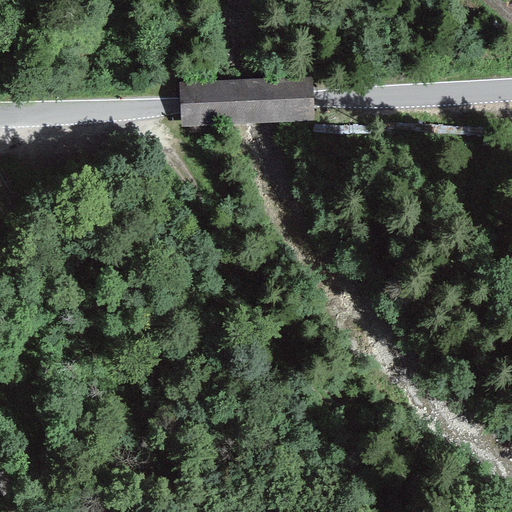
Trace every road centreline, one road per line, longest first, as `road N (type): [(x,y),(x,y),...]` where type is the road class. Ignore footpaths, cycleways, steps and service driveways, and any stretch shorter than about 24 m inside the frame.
road 1 (tertiary): [(511,89),(16,116)]
road 2 (track): [(0,377),(75,511)]
